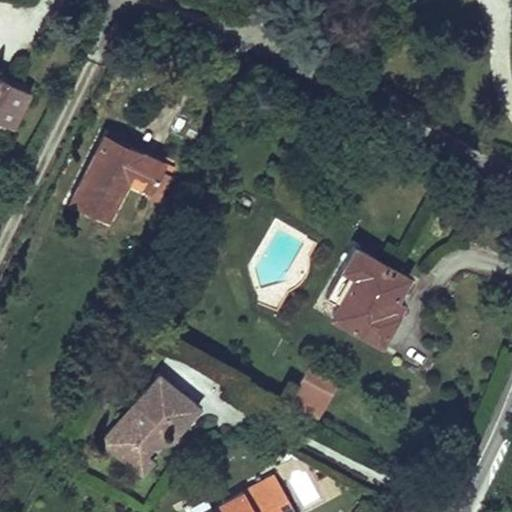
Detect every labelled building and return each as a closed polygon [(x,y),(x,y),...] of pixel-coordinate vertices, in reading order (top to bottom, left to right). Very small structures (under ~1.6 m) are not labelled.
[(0,121),(7,125),(22,93),(0,82),(0,121)] [(93,136),(64,198),(96,214),(116,171),(140,183),(153,157),(120,142),(118,148),(93,136)] [(349,283),(331,316),(382,344),(397,316),(388,311),(406,277),(354,248),(338,277),(349,283)] [(306,365),(299,380),(322,393),(330,379),(306,365)] [(117,412),(112,419),(108,446),(121,456),(137,455),(141,450),(150,440),(149,435),(159,422),(170,431),(195,401),(153,368),(130,397),(132,399),(121,412),(117,412)] [(294,387),(287,402),(310,414),(318,401),(294,387)] [(108,446),(112,419),(97,437),(108,446)] [(170,431),(159,422),(149,435),(150,440),(165,438),(170,431)] [(121,456),(138,470),(149,456),(141,450),(137,455),(121,456)] [(243,504),(231,511),(304,511),(281,478),(243,504)]
